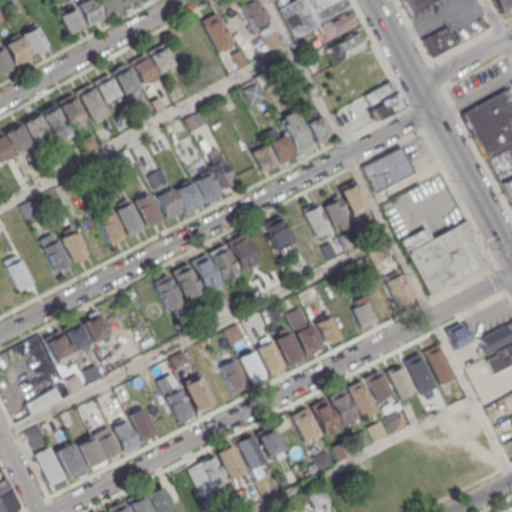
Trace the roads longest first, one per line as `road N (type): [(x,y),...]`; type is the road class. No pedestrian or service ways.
road 1 (residential): [(51,511),(428,318),(511,266)]
road 2 (residential): [(431,110),(0,332)]
road 3 (tertiary): [(511,260),(372,0)]
road 4 (residential): [(185,0),(0,101)]
